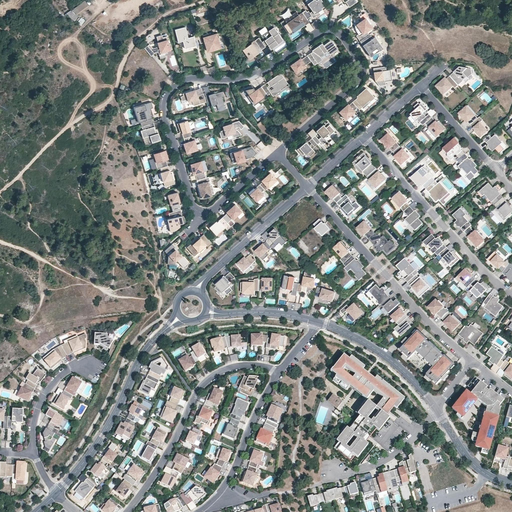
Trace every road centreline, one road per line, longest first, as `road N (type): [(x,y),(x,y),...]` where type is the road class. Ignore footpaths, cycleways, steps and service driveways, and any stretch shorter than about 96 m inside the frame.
road 1 (residential): [(206,210),(191,201),(165,119),(174,86),(242,78),(319,32),(337,32),(360,63),(359,77),(276,152)]
road 2 (track): [(0,191),(60,132),(111,98),(130,49),(160,19),(208,0)]
road 3 (residential): [(306,187),(472,360)]
road 4 (residential): [(127,511),(202,384),(232,366),(278,372)]
road 5 (residential): [(180,316),(148,347),(103,434),(56,493)]
road 6 (residential): [(364,136),(511,294)]
road 7 (residential): [(197,292),(306,187)]
road 8 (residential): [(436,407),(395,362),(320,322)]
road 9 (residential): [(278,372),(218,494)]
road 10 (residential): [(436,407),(392,455),(362,470),(333,470)]
